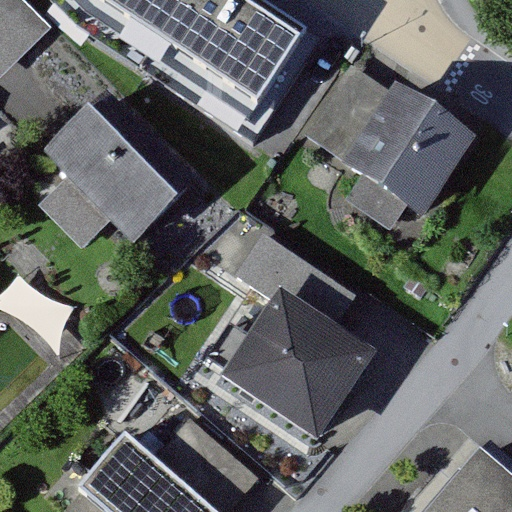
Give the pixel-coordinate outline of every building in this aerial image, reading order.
[(0,0),(0,77),(50,27),(22,0),(0,0)] [(265,131),(327,36),(272,0),(68,0),(67,2),(265,131)] [(425,213),(473,141),(398,92),(350,163),(425,213)] [(40,158),(64,181),(40,206),(85,249),(109,224),(128,242),(177,190),(89,107),(40,158)] [(236,271),(274,296),(280,288),(323,315),(340,289),(259,237),(236,271)] [(274,296),(221,379),(319,442),(378,351),(323,315),(280,288),(274,296)] [(190,421),(157,459),(218,511),(227,511),(257,478),(190,421)] [(130,436),(65,511),(218,511),(157,459),(130,436)] [(511,511),(511,468),(484,445),(427,511),(511,511)]
